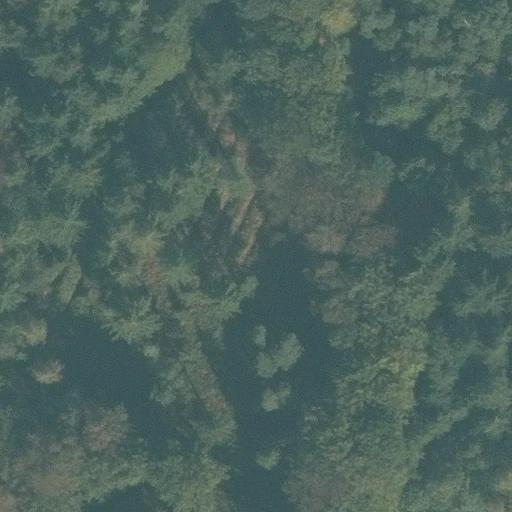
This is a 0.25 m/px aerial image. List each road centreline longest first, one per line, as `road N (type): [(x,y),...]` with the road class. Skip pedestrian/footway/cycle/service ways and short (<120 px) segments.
road 1 (unclassified): [(342,492),(372,345),(297,135),(265,0)]
road 2 (unclassified): [(0,385),(342,492)]
